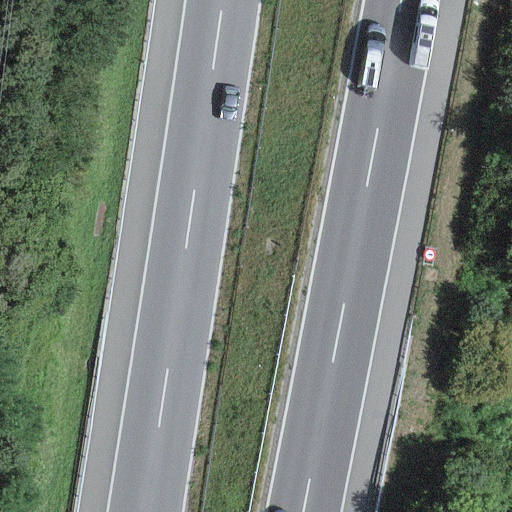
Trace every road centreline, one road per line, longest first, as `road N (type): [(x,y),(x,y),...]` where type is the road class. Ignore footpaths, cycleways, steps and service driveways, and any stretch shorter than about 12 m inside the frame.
road 1 (motorway): [(304,511),(396,0)]
road 2 (motorway): [(219,0),(145,511)]
